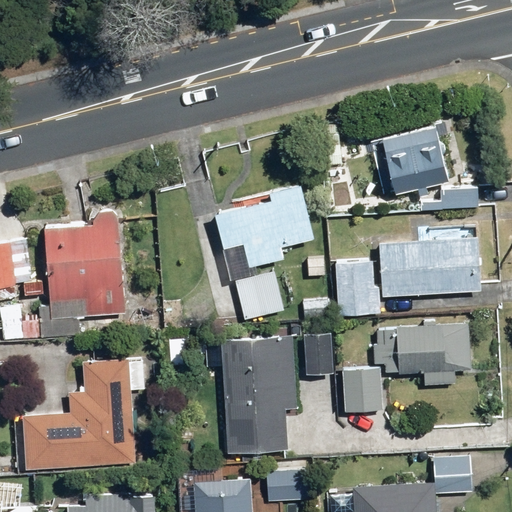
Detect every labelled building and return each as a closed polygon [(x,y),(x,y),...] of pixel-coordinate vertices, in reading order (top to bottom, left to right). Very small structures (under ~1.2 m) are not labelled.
[(382,135),(396,187),(452,172),(438,120),(382,135)] [(303,176),(270,186),(273,194),(215,211),(245,315),(287,303),(276,266),(260,270),(257,260),(286,252),(283,241),(319,231),(303,176)] [(82,335),(83,309),(124,311),(124,214),(120,214),(120,213),(120,212),(119,211),(119,210),(118,209),(118,208),(117,207),(116,206),(115,205),(114,205),(113,204),(112,204),(111,203),(110,203),(109,203),(108,203),(107,203),(106,203),(105,204),(104,204),(103,204),(102,205),(101,205),(100,206),(100,207),(99,207),(98,208),(98,209),(97,210),(97,211),(96,212),(96,217),(45,217),(52,300),(40,299),(39,314),(25,314),(25,300),(4,299),(3,331),(82,335)] [(479,233),(381,235),(382,257),(338,258),(339,310),(383,309),(382,287),(480,286),(479,233)] [(0,283),(17,282),(17,278),(32,276),(29,251),(13,253),(11,239),(0,240),(0,283)] [(326,272),(326,242),(308,242),(308,272),(326,272)] [(387,367),(426,368),(426,379),(457,380),(457,365),(472,365),(474,317),(450,317),(450,320),(399,319),(399,324),(381,324),(380,358),(387,359),(387,367)] [(333,325),(307,325),(306,370),(332,370),(333,325)] [(225,330),(225,332),(208,333),(209,362),(226,362),(228,446),(289,445),(288,402),(300,402),(299,328),(225,330)] [(134,384),(138,384),(146,384),(146,354),(139,354),(96,354),(96,359),(85,359),(85,387),(71,387),(71,408),(26,408),(26,461),(134,461),(134,416),(134,384)] [(383,364),(348,362),(346,405),(381,406),(383,364)] [(462,511),(462,509),(438,509),(437,490),(458,490),(474,490),(474,452),(436,452),(436,480),(355,481),(356,509),(346,509),(345,511),(462,511)] [(268,465),(268,494),(311,494),(311,465),(268,465)] [(252,511),(253,476),(199,476),(199,511),(252,511)] [(154,489),(88,489),(88,501),(71,501),(71,511),(153,511),(154,511),(158,511),(158,489),(154,489)] [(0,511),(43,511),(44,503),(9,501),(9,505),(9,511),(1,510),(2,494),(0,494),(0,511)]
